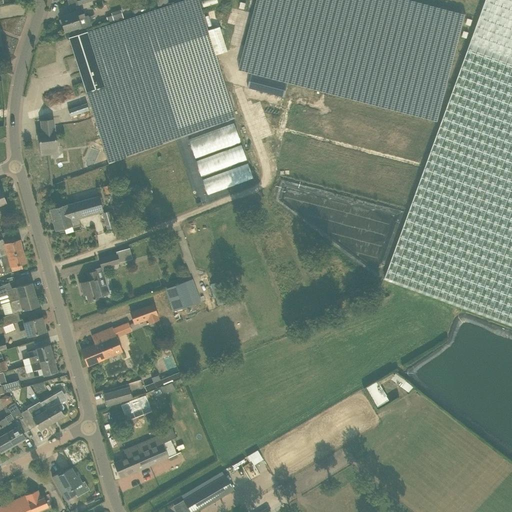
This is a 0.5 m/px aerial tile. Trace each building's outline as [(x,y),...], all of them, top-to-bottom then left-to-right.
[(227,51),(227,50),(219,27),(220,27),(215,9),(203,13),(198,0),(184,0),(87,32),(127,157),(235,118),(215,55),(227,51)] [(257,0),(239,70),(324,92),(438,121),(466,14),(412,0),(257,0)] [(511,0),(486,0),(468,50),(385,278),(511,324),(511,0)] [(88,15),(84,16),(82,9),(60,16),(65,32),(78,27),(79,29),(91,25),(88,15)] [(111,13),(112,15),(106,17),(108,23),(123,18),(121,10),(111,13)] [(87,32),(69,38),(108,163),(127,157),(87,32)] [(251,74),(248,88),(285,97),(288,83),(251,74)] [(87,103),(80,105),(83,112),(89,110),(87,103)] [(70,116),(83,112),(80,105),(68,109),(70,116)] [(269,109),(265,123),(276,126),(280,112),(269,109)] [(38,134),(40,148),(41,148),(41,155),(50,154),(49,147),(57,146),(55,132),(53,119),(41,121),(43,133),(38,134)] [(194,157),(241,141),(235,123),(188,139),(194,157)] [(243,145),(196,160),(201,175),(248,160),(243,145)] [(203,179),(207,193),(254,179),(249,164),(203,179)] [(99,196),(59,207),(50,210),(55,230),(73,225),(72,220),(103,211),(99,196)] [(115,219),(105,221),(107,230),(117,227),(115,219)] [(14,236),(0,239),(0,256),(0,257),(1,257),(23,251),(20,239),(15,240),(14,236)] [(5,273),(23,268),(21,264),(26,263),(23,251),(1,257),(5,273)] [(102,267),(119,262),(117,255),(100,260),(102,267)] [(88,300),(98,298),(108,295),(109,293),(110,291),(109,287),(107,285),(105,284),(100,285),(96,270),(88,273),(90,280),(81,283),(83,292),(86,292),(88,300)] [(223,279),(211,283),(216,297),(228,293),(223,279)] [(9,289),(10,293),(7,297),(9,302),(35,294),(32,282),(9,289)] [(172,311),(179,308),(192,304),(185,282),(164,289),(167,297),(168,296),(170,303),(172,311)] [(38,306),(35,294),(9,302),(12,313),(0,317),(0,318),(3,326),(21,319),(18,312),(38,306)] [(134,324),(147,319),(149,323),(159,320),(154,304),(130,312),(134,324)] [(23,337),(46,331),(42,317),(24,322),(26,329),(21,330),(23,337)] [(122,350),(112,327),(92,335),(95,343),(81,349),(88,366),(122,350)] [(29,358),(31,364),(53,358),(50,344),(37,348),(39,355),(29,358)] [(53,358),(31,364),(33,371),(42,368),(44,375),(57,371),(53,358)] [(5,360),(0,361),(0,371),(8,369),(5,360)] [(408,391),(412,385),(394,373),(390,378),(408,391)] [(158,375),(151,378),(155,387),(162,384),(158,375)] [(1,385),(1,386),(3,392),(3,393),(21,388),(18,380),(1,385)] [(377,405),(387,400),(378,380),(367,385),(377,405)] [(162,385),(163,391),(174,389),(173,382),(162,385)] [(27,405),(37,400),(30,384),(20,389),(27,405)] [(132,399),(132,397),(128,387),(104,394),(108,406),(132,399)] [(0,399),(3,405),(5,404),(12,416),(20,412),(9,392),(0,397),(0,399)] [(152,413),(152,412),(145,394),(120,404),(127,422),(152,413)] [(57,403),(45,410),(52,422),(64,415),(57,403)] [(40,429),(52,422),(45,410),(33,417),(28,409),(20,413),(30,429),(37,424),(40,429)] [(14,419),(3,426),(13,445),(25,438),(22,433),(30,429),(20,413),(13,418),(14,419)] [(0,450),(1,452),(13,445),(3,426),(0,427),(0,450)] [(121,478),(167,457),(176,453),(170,440),(176,437),(173,430),(124,450),(127,457),(114,462),(121,478)] [(247,455),(253,464),(263,459),(257,449),(247,455)] [(59,472),(52,476),(65,500),(76,494),(73,488),(82,483),(77,474),(76,475),(71,467),(60,474),(59,472)] [(191,511),(194,511),(206,506),(233,489),(225,475),(184,499),(191,511)] [(0,506),(0,511),(32,511),(33,511),(48,506),(44,497),(43,495),(40,496),(38,490),(0,506)]
